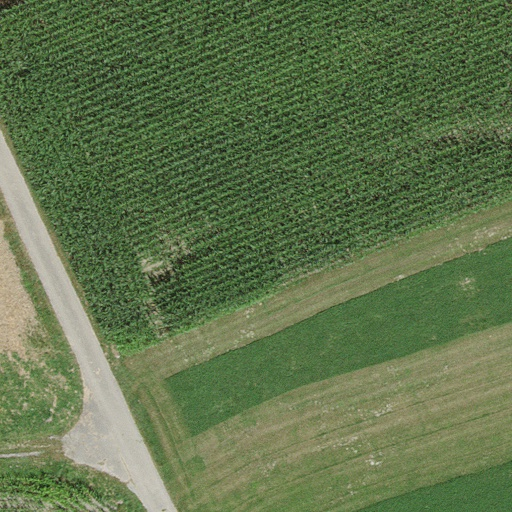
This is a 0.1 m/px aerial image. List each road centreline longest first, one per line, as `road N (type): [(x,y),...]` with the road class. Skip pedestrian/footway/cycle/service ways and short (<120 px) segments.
road 1 (track): [(0,178),(153,511)]
road 2 (track): [(124,450),(0,457)]
